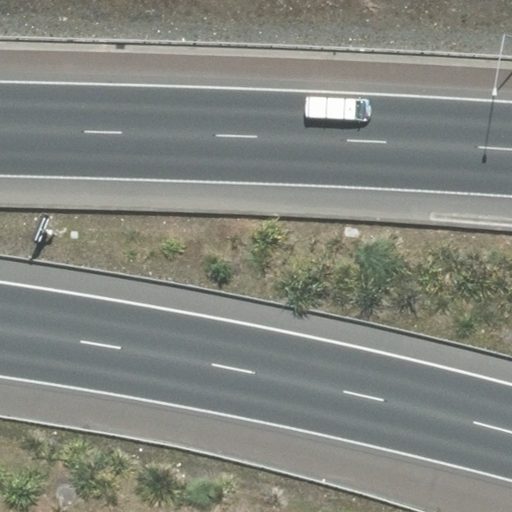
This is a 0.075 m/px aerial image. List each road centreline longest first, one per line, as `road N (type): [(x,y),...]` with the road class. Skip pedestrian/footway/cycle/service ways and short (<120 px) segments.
road 1 (motorway): [(511,434),(122,347),(0,330)]
road 2 (motorway): [(0,128),(511,151)]
